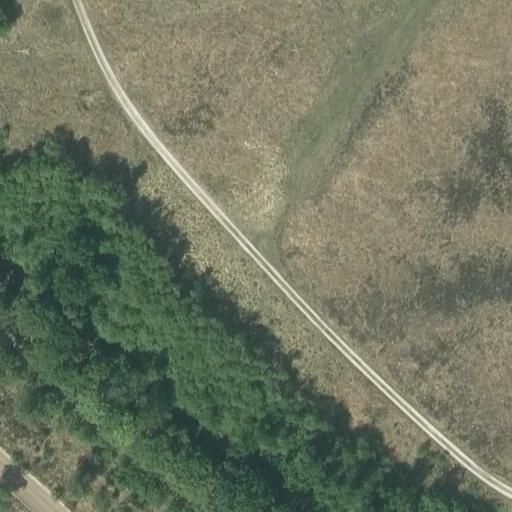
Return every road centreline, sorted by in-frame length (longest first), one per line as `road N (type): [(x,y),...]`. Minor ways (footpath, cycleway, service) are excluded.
road 1 (track): [(265,266),(274,216),(301,155),(426,0)]
road 2 (track): [(0,331),(205,511)]
